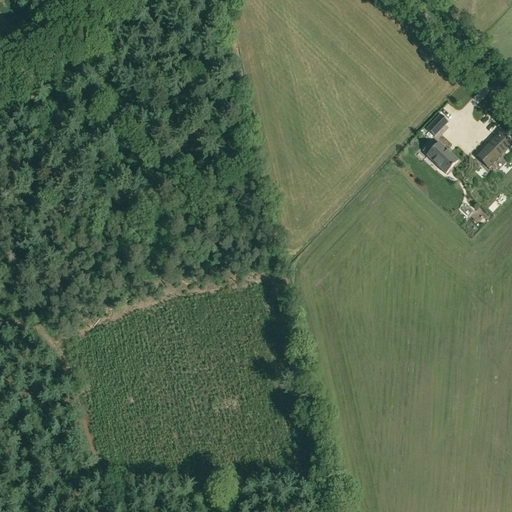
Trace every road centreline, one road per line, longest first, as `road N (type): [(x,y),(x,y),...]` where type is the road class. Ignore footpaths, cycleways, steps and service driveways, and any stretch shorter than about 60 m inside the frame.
road 1 (unclassified): [(511,103),(404,0)]
road 2 (tertiary): [(0,88),(116,0)]
